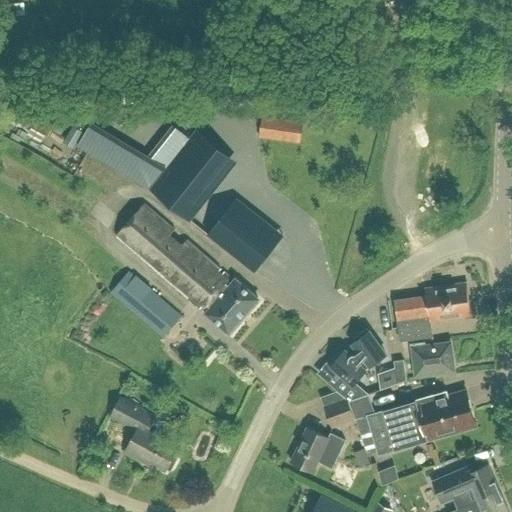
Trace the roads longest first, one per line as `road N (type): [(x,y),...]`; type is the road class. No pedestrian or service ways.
road 1 (residential): [(221,511),(274,395),(329,328)]
road 2 (residential): [(329,328),(425,257),(502,230)]
road 3 (tertiary): [(502,230),(511,44)]
road 4 (residential): [(157,511),(0,447)]
